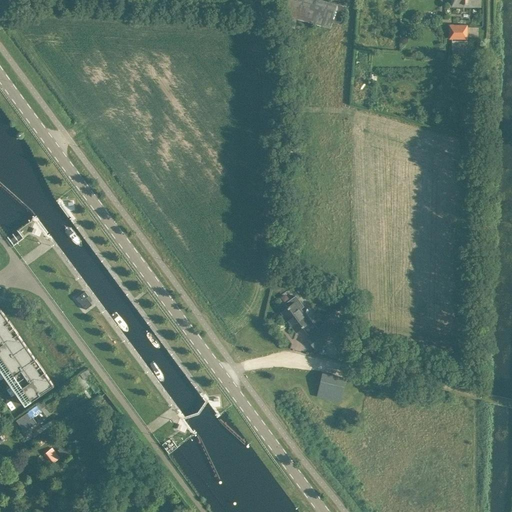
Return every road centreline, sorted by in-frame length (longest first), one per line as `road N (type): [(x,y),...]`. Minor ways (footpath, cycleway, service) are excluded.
road 1 (tertiary): [(0,73),(323,511)]
road 2 (track): [(474,393),(295,360),(262,361),(223,377)]
